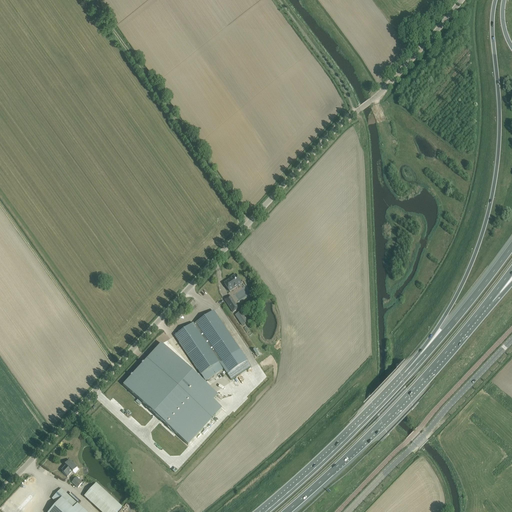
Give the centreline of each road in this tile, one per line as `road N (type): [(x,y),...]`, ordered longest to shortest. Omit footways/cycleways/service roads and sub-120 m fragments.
road 1 (unclassified): [(0,493),(461,0)]
road 2 (motorway): [(495,0),(499,129),(491,198),(469,268),(407,374)]
road 3 (motorway): [(285,511),(408,394),(489,298)]
road 4 (unclassified): [(347,511),(511,341)]
road 5 (motorway): [(407,374),(264,511)]
road 6 (motorway): [(511,246),(407,374)]
